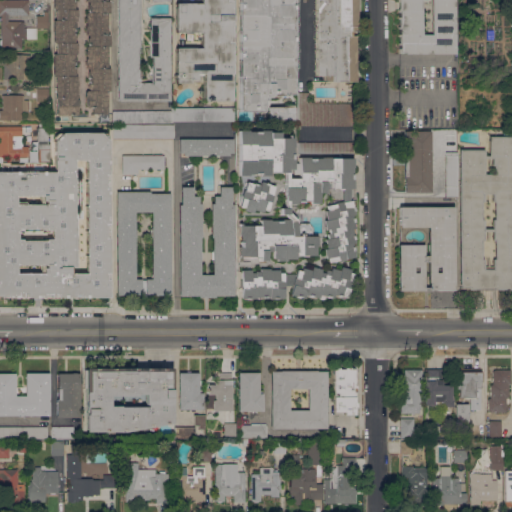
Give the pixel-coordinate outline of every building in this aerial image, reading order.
[(0,0),(28,0),(28,15),(8,15),(8,21),(24,21),(24,27),(25,27),(25,38),(21,38),(21,49),(1,49),(1,45),(0,44),(0,39),(1,39),(1,15),(0,15),(0,0)] [(37,13),(32,8),(42,0),(46,5),(37,13)] [(75,0),(75,6),(74,6),(74,9),(76,9),(76,10),(77,10),(77,12),(78,12),(78,17),(76,17),(76,21),(74,21),(74,23),(75,23),(75,40),(74,40),(74,43),(76,43),(76,47),(77,47),(77,51),(77,54),(74,54),(74,57),(75,57),(75,73),(74,73),(74,76),(76,76),(76,79),(77,79),(77,84),(77,90),(77,95),(76,95),(76,99),(78,99),(78,105),(76,105),(76,115),(56,115),(56,76),(53,76),(53,54),(56,54),(56,43),(53,43),(53,20),(56,20),(56,10),(53,10),(53,0),(75,0)] [(107,0),(107,1),(110,1),(109,13),(107,13),(107,35),(110,35),(109,47),(107,47),(107,68),(110,68),(109,91),(107,91),(107,114),(93,114),(93,107),(86,107),(86,98),(84,98),(84,92),(85,92),(86,91),(87,91),(87,71),(88,71),(88,69),(86,69),(86,64),(85,64),(85,46),(87,46),(87,38),(88,38),(88,35),(86,35),(86,30),(85,30),(85,12),(88,12),(88,2),(86,2),(86,0),(107,0)] [(169,101),(117,101),(117,0),(169,0),(169,1),(151,1),(150,0),(139,0),(139,47),(137,47),(138,69),(139,69),(139,83),(151,83),(151,57),(149,57),(149,18),(169,18),(169,101)] [(232,0),(232,101),(204,101),(204,74),(197,74),(197,79),(191,80),(191,83),(176,83),(176,48),(178,48),(178,32),(176,32),(175,3),(178,3),(178,0),(232,0)] [(293,0),(293,95),(272,95),(272,91),(269,91),(269,97),(266,97),(266,100),(263,100),(263,111),(238,111),(238,0),(293,0)] [(315,0),(357,0),(357,10),(354,10),(354,18),(356,18),(356,26),(355,26),(355,36),(353,36),(353,43),(355,43),(355,58),(353,58),(353,74),(355,74),(355,81),(324,81),(324,75),(315,75),(315,0)] [(405,54),(405,53),(399,53),(399,0),(455,0),(455,54),(405,54)] [(49,28),(36,28),(36,16),(43,15),(43,11),(49,11),(49,28)] [(25,27),(36,27),(36,39),(25,38),(25,27)] [(23,79),(23,80),(3,79),(3,64),(0,64),(0,56),(4,56),(4,54),(30,54),(30,56),(28,56),(28,61),(30,61),(30,66),(28,66),(28,79),(23,79)] [(36,86),(36,73),(49,73),(49,86),(36,86)] [(48,88),(48,101),(37,101),(37,88),(48,88)] [(309,92),(309,104),(353,103),(353,125),(297,126),(297,92),(309,92)] [(2,95),(23,95),(23,100),(28,100),(28,112),(20,112),(20,120),(0,120),(0,110),(2,110),(2,95)] [(293,107),(293,119),(270,120),(270,107),(293,107)] [(172,110),(172,108),(234,108),(234,121),(172,121),(172,110)] [(172,121),(172,123),(112,123),(112,111),(172,110),(172,121)] [(173,124),(173,137),(113,138),(113,124),(173,124)] [(0,126),(21,126),(21,135),(23,135),(22,146),(28,146),(28,147),(29,147),(29,149),(28,149),(28,157),(19,157),(19,158),(17,158),(17,157),(1,157),(1,136),(0,136),(0,126)] [(37,127),(48,127),(48,141),(37,141),(37,127)] [(276,259),(272,259),(272,251),(266,251),(266,261),(260,261),(260,257),(250,258),(250,256),(239,256),(238,247),(240,247),(240,235),(239,235),(239,223),(241,223),(241,226),(260,224),(260,220),(270,219),(270,221),(290,220),(284,214),(279,214),(279,209),(284,209),(284,173),(269,172),(269,175),(260,175),(260,174),(249,174),(249,175),(239,175),(239,130),(249,130),(249,131),(259,131),(259,130),(269,130),(269,132),(280,132),(280,138),(288,138),(288,135),(291,135),(291,138),(293,138),(293,147),(292,147),(292,158),(293,158),(293,162),(299,162),(299,157),(309,157),(309,158),(320,158),(320,156),(329,156),(329,158),(354,158),(354,189),(350,189),(342,189),(331,189),(331,183),(328,183),(328,181),(324,181),(324,192),(318,192),(318,203),(309,203),(309,201),(302,201),(302,203),(288,203),(288,212),(295,220),(295,223),(296,223),(296,215),(301,215),(301,223),(308,223),(311,229),(311,236),(316,236),(316,246),(314,246),(315,256),(295,256),(295,259),(285,259),(285,261),(276,261),(276,259)] [(431,192),(404,192),(404,131),(431,131),(431,192)] [(44,298),(43,298),(43,297),(16,297),(16,298),(13,298),(13,297),(0,297),(0,172),(14,172),(14,171),(17,171),(17,172),(41,172),(41,171),(44,171),(54,171),(54,140),(54,139),(54,137),(54,136),(54,135),(55,134),(56,133),(58,133),(59,134),(60,134),(61,133),(100,132),(101,133),(105,133),(106,134),(107,136),(107,138),(106,139),(107,140),(108,297),(87,297),(87,298),(83,298),(83,297),(65,297),(65,298),(62,298),(62,297),(57,297),(57,298),(44,298)] [(511,289),(468,289),(468,288),(460,288),(460,286),(459,286),(459,149),(484,149),(484,155),(489,155),(489,137),(511,136),(511,289)] [(233,139),(233,153),(229,153),(229,156),(184,155),(184,153),(179,153),(179,139),(233,139)] [(352,142),(352,153),(297,153),(297,142),(352,142)] [(50,161),(39,161),(38,144),(49,144),(50,161)] [(457,152),(457,197),(446,197),(446,152),(457,152)] [(164,155),(164,169),(137,169),(137,174),(122,174),(122,155),(164,155)] [(259,186),(261,182),(274,186),(267,210),(263,208),(262,212),(253,209),(252,213),(244,210),(245,207),(239,206),(246,182),(259,186)] [(181,205),(181,187),(193,187),(193,196),(199,196),(199,204),(201,204),(202,238),(200,238),(200,275),(212,275),(212,237),(211,237),(211,203),(213,203),(213,196),(219,196),(219,187),(231,187),(231,205),(233,205),(234,296),(214,296),(214,297),(198,297),(198,296),(179,296),(179,205),(181,205)] [(350,200),(342,202),(342,189),(350,189),(350,200)] [(115,295),(116,192),(150,192),(150,193),(170,193),(170,295),(115,295)] [(351,200),(354,214),(352,215),(354,228),(352,229),(355,243),(352,243),(355,257),(330,263),(329,258),(326,258),(324,249),(326,248),(325,239),(328,238),(326,234),(330,233),(329,229),(326,230),(324,220),(326,220),(324,211),(328,210),(327,206),(342,202),(350,200),(351,200)] [(398,291),(399,245),(424,245),(424,256),(428,256),(428,227),(399,227),(399,207),(454,207),(454,291),(398,291)] [(251,270),(251,273),(255,273),(255,271),(260,271),(260,268),(270,268),(270,270),(279,270),(279,273),(283,273),(283,274),(296,274),(297,269),(302,270),(303,268),(312,271),(313,267),(321,269),(320,272),(325,273),(326,270),(330,271),(331,268),(340,271),(341,267),(350,269),(349,273),(354,274),(347,298),(334,294),(333,298),(319,295),(318,298),(305,294),(304,298),(290,295),(293,285),(284,285),(284,289),(283,289),(283,299),(269,299),(269,298),(255,298),(255,299),(241,299),(241,270),(251,270)] [(85,432),(85,368),(171,368),(171,392),(170,392),(170,396),(171,396),(171,423),(123,432),(85,432)] [(354,385),(356,385),(356,391),(355,391),(354,402),(356,402),(356,407),(355,407),(355,415),(344,414),(344,412),(333,412),(334,368),(348,368),(348,369),(354,369),(354,385)] [(421,369),(421,408),(419,408),(419,413),(414,413),(414,414),(411,414),(411,413),(400,413),(400,399),(402,399),(402,396),(404,396),(404,391),(402,391),(402,377),(404,377),(404,369),(421,369)] [(441,369),(441,380),(442,380),(442,385),(451,385),(451,400),(452,400),(452,407),(442,407),(442,405),(426,405),(425,369),(441,369)] [(492,370),(510,370),(510,384),(508,384),(508,403),(506,404),(506,412),(488,412),(488,408),(487,408),(487,406),(488,406),(488,399),(489,397),(490,397),(490,395),(490,392),(490,383),(492,383),(492,370)] [(271,428),(270,371),(326,371),(326,428),(271,428)] [(480,371),(481,409),(470,410),(470,399),(475,399),(475,397),(459,397),(459,389),(456,389),(456,372),(480,371)] [(50,386),(50,393),(49,393),(49,415),(24,415),(24,416),(18,416),(18,415),(0,415),(0,373),(15,373),(15,395),(25,395),(25,372),(49,372),(49,386),(50,386)] [(79,417),(56,417),(56,399),(58,399),(57,373),(79,373),(79,417)] [(198,389),(202,389),(203,409),(179,409),(179,373),(198,373),(198,381),(201,381),(201,385),(198,385),(198,389)] [(231,411),(213,411),(213,400),(215,400),(215,394),(208,394),(208,385),(214,385),(214,380),(220,380),(220,373),(232,373),(231,411)] [(238,411),(238,373),(258,373),(258,391),(262,391),(262,411),(256,411),(256,413),(253,413),(253,411),(238,411)] [(468,404),(469,422),(456,422),(455,404),(468,404)] [(205,415),(205,428),(199,428),(199,425),(194,425),(194,415),(205,415)] [(413,418),(413,437),(400,437),(400,418),(413,418)] [(501,421),(501,438),(489,438),(489,421),(501,421)] [(235,423),(235,436),(224,436),(224,423),(235,423)] [(266,425),(266,438),(239,438),(240,425),(266,425)] [(0,426),(47,426),(47,438),(22,439),(22,438),(0,438),(0,426)] [(74,427),(74,438),(51,438),(52,427),(74,427)] [(195,427),(195,435),(175,435),(175,427),(195,427)] [(311,464),(311,440),(322,439),(322,464),(311,464)] [(52,441),(63,441),(63,455),(52,455),(52,441)] [(412,441),(412,452),(400,452),(400,441),(412,441)] [(274,442),(285,442),(285,453),(274,453),(274,442)] [(0,444),(8,444),(8,443),(18,443),(18,452),(9,452),(9,457),(0,457),(0,444)] [(498,458),(503,458),(503,470),(492,470),(492,469),(491,469),(491,458),(488,458),(488,445),(499,445),(498,458)] [(211,461),(199,461),(199,448),(211,448),(211,461)] [(454,449),(465,449),(465,462),(454,462),(454,449)] [(81,479),(92,479),(92,480),(97,480),(97,475),(113,475),(113,487),(99,487),(99,494),(91,494),(91,500),(78,500),(78,501),(75,501),(74,503),(71,503),(70,501),(67,501),(67,490),(69,490),(69,479),(67,479),(67,454),(81,454),(81,479)] [(356,457),(356,470),(352,470),(352,494),(344,494),(344,503),(325,503),(325,479),(332,479),(332,467),(336,467),(336,465),(342,465),(342,457),(356,457)] [(168,474),(168,503),(156,503),(156,498),(150,498),(150,500),(136,500),(136,501),(125,501),(125,490),(127,490),(127,476),(126,476),(126,462),(138,462),(138,469),(155,469),(155,474),(159,474),(159,471),(165,471),(165,474),(168,474)] [(223,464),(223,463),(237,462),(237,472),(245,472),(245,502),(233,502),(233,495),(224,495),(224,501),(215,501),(215,464),(223,464)] [(205,466),(205,501),(191,501),(191,497),(178,497),(178,467),(185,467),(185,476),(193,476),(193,466),(205,466)] [(412,466),(412,468),(424,468),(424,470),(427,470),(427,502),(410,502),(410,489),(408,489),(408,477),(402,477),(402,466),(412,466)] [(58,471),(58,493),(45,493),(45,501),(41,501),(41,503),(32,503),(32,502),(28,501),(28,482),(31,482),(31,478),(32,478),(33,467),(41,467),(41,471),(58,471)] [(260,474),(260,467),(273,467),(273,469),(280,469),(280,489),(279,489),(279,496),(271,496),(271,494),(260,494),(260,501),(251,501),(251,474),(260,474)] [(440,467),(450,467),(450,475),(451,475),(451,478),(459,477),(459,483),(461,483),(461,485),(461,486),(462,489),(461,490),(461,493),(466,493),(466,503),(443,503),(443,505),(441,505),(439,506),(436,506),(435,505),(432,505),(432,478),(439,478),(439,475),(440,475),(440,467)] [(24,500),(16,500),(16,503),(4,503),(4,487),(0,487),(0,468),(18,469),(18,483),(24,483),(24,500)] [(314,484),(322,484),(322,499),(304,499),(304,504),(293,504),(294,495),(289,495),(289,468),(315,469),(314,484)] [(504,502),(511,502),(511,470),(503,470),(504,502)] [(477,473),(477,474),(491,474),(491,480),(497,480),(497,499),(480,499),(480,504),(470,505),(470,483),(470,473),(477,473)]
